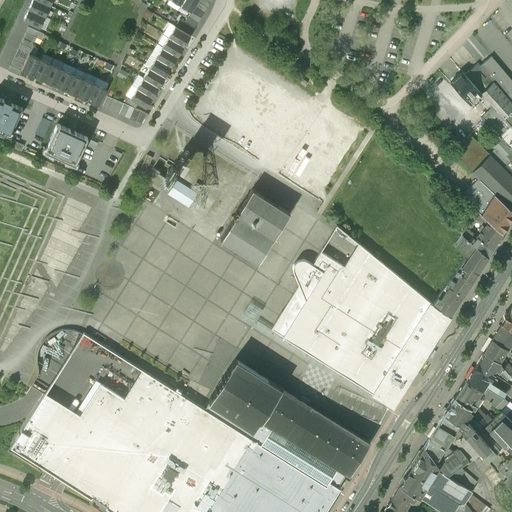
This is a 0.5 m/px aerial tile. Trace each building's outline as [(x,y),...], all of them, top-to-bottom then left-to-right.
[(49,4),(39,0),(31,0),(28,8),(44,15),(49,4)] [(196,0),(182,0),(180,4),(191,10),(196,0)] [(196,0),(191,10),(184,21),(194,27),(210,0),(196,0)] [(44,15),(28,8),(23,19),(39,26),(44,15)] [(184,21),(179,18),(176,23),(191,32),(194,27),(184,21)] [(174,25),(168,36),(183,45),(190,35),(174,25)] [(44,33),(28,26),(8,69),(19,74),(21,69),(28,52),(29,52),(32,44),(36,36),(41,38),(44,33)] [(183,45),(168,36),(162,46),(177,55),(183,45)] [(32,44),(29,52),(28,52),(21,69),(32,74),(40,58),(34,55),(38,47),(32,44)] [(177,55),(162,46),(155,56),(171,66),(177,55)] [(511,80),(491,55),(479,65),(511,103),(511,80)] [(171,66),(155,56),(149,66),(164,76),(171,66)] [(51,63),(40,58),(32,74),(43,79),(51,63)] [(511,103),(479,65),(477,62),(472,67),(469,64),(465,66),(464,64),(459,68),(491,103),(493,105),(511,125),(511,103)] [(62,67),(51,63),(43,79),(54,84),(62,67)] [(164,76),(149,66),(143,77),(158,86),(164,76)] [(73,72),(62,67),(54,84),(65,89),(73,72)] [(491,103),(462,71),(450,82),(473,107),(482,98),(484,100),(482,102),(487,107),(491,103)] [(73,72),(65,89),(76,94),(83,77),(73,72)] [(83,77),(76,94),(87,99),(94,82),(83,77)] [(158,86),(143,77),(137,87),(152,96),(158,86)] [(94,82),(87,99),(98,104),(106,87),(94,82)] [(152,96),(137,87),(130,97),(137,102),(145,107),(152,96)] [(148,113),(107,95),(102,106),(142,124),(148,113)] [(127,95),(124,100),(134,107),(137,102),(130,97),(127,95)] [(0,130),(2,132),(4,129),(9,131),(14,121),(14,122),(21,106),(0,96),(0,130)] [(511,125),(493,105),(481,116),(494,130),(503,139),(511,148),(511,125)] [(56,122),(44,150),(75,163),(87,136),(56,122)] [(494,130),(489,134),(498,144),(503,139),(494,130)] [(490,153),(469,134),(452,152),(478,177),(511,209),(511,178),(488,154),(490,153)] [(509,161),(496,147),(490,153),(488,154),(511,178),(511,177),(511,169),(507,164),(509,161)] [(146,154),(139,171),(144,174),(152,156),(146,154)] [(171,180),(174,176),(204,209),(219,185),(178,169),(181,165),(163,154),(154,169),(171,180)] [(511,215),(511,209),(478,177),(467,189),(460,196),(476,210),(485,218),(484,218),(488,221),(501,233),(502,232),(501,232),(508,221),(511,215)] [(289,212),(252,188),(236,213),(220,238),(257,262),(273,237),(289,212)] [(476,210),(466,222),(470,225),(476,218),(482,223),(478,227),(481,229),(488,221),(484,218),(485,218),(476,210)] [(476,235),(471,241),(475,245),(487,256),(492,248),(501,233),(488,221),(481,229),(476,235)] [(468,228),(464,225),(458,231),(462,234),(471,241),(476,235),(468,228)] [(462,234),(455,244),(468,255),(475,245),(471,241),(462,234)] [(468,255),(457,270),(471,280),(487,256),(475,245),(468,255)] [(432,303),(373,254),(360,275),(319,251),(311,263),(306,259),(302,258),(298,258),(295,260),(293,264),(292,267),(293,271),(294,275),(293,275),(294,280),(296,279),(298,283),(295,288),(282,309),(281,309),(276,317),(271,326),(282,333),(281,336),(282,336),(380,397),(390,381),(395,384),(400,387),(404,381),(405,382),(436,334),(434,333),(439,325),(440,325),(445,317),(444,317),(447,313),(436,306),(432,303)] [(471,280),(457,270),(447,283),(462,294),(471,280)] [(447,283),(432,303),(436,306),(447,313),(449,315),(462,294),(447,283)] [(511,309),(510,308),(501,323),(511,329),(511,309)] [(511,343),(510,342),(511,339),(511,329),(501,323),(491,338),(507,347),(511,350),(511,343)] [(507,347),(491,338),(483,351),(483,352),(498,361),(506,371),(511,375),(511,366),(510,366),(502,356),(507,347)] [(511,350),(507,347),(502,356),(510,366),(511,366),(511,350)] [(498,361),(483,352),(476,363),(494,374),(494,372),(493,371),(495,369),(503,376),(504,374),(506,371),(498,361)] [(267,377),(235,357),(232,361),(231,362),(232,362),(230,364),(229,365),(227,369),(226,368),(226,369),(226,370),(224,373),(223,374),(224,374),(222,378),(221,377),(220,378),(221,379),(219,382),(218,382),(217,383),(218,383),(216,386),(215,386),(215,387),(215,388),(213,391),(212,392),(211,395),(211,394),(210,395),(210,396),(208,399),(250,426),(249,427),(251,428),(258,417),(259,418),(280,385),(277,384),(277,383),(276,383),(268,378),(267,377)] [(494,374),(476,363),(466,378),(480,388),(479,390),(483,394),(486,398),(493,404),(501,396),(505,392),(493,386),(497,379),(492,376),(494,374)] [(252,429),(208,401),(204,407),(155,376),(137,405),(100,382),(64,439),(29,417),(10,447),(7,452),(40,473),(43,468),(57,477),(91,499),(89,502),(103,511),(108,511),(109,510),(112,511),(324,511),(340,487),(337,485),(346,472),(291,437),(290,438),(287,436),(288,435),(278,429),(276,428),(276,429),(273,427),(271,425),(260,418),(252,429)] [(466,378),(455,397),(470,406),(468,409),(470,411),(473,406),(479,398),(480,399),(483,394),(479,390),(480,388),(466,378)] [(280,385),(259,418),(260,418),(271,425),(273,427),(276,429),(276,428),(278,429),(298,397),(297,396),(294,394),(288,391),(282,387),(283,387),(280,385)] [(507,401),(501,396),(493,404),(499,410),(507,401)] [(308,403),(298,397),(278,429),(288,435),(287,436),(290,438),(291,437),(346,472),(349,474),(352,469),(366,446),(369,442),(366,440),(311,405),(308,403)] [(470,411),(468,409),(470,406),(455,397),(454,397),(449,405),(443,414),(458,423),(459,423),(457,426),(473,445),(480,454),(487,461),(496,453),(503,446),(494,436),(484,426),(470,411)] [(485,416),(477,407),(475,409),(473,406),(470,411),(484,426),(492,419),(487,413),(485,416)] [(511,421),(510,419),(500,411),(492,419),(484,426),(494,436),(503,446),(511,455),(511,421)] [(443,414),(437,424),(439,425),(431,438),(429,437),(423,446),(435,462),(445,446),(453,433),(457,426),(458,423),(443,414)] [(473,445),(457,426),(453,433),(457,438),(455,440),(465,452),(473,445)] [(480,454),(473,445),(465,452),(472,460),(480,454)] [(435,462),(423,446),(409,471),(448,497),(462,505),(465,503),(472,490),(452,479),(437,470),(439,467),(435,462)] [(454,450),(453,452),(445,446),(435,462),(439,467),(437,470),(452,479),(464,470),(460,466),(468,460),(463,453),(461,451),(459,450),(456,450),(454,450)] [(511,455),(503,446),(496,453),(503,461),(511,471),(511,455)] [(472,460),(465,452),(463,453),(468,460),(469,462),(472,460)] [(503,461),(496,453),(490,458),(497,466),(503,461)] [(511,471),(503,461),(497,466),(500,471),(497,473),(511,490),(511,471)] [(441,511),(448,497),(409,471),(400,486),(418,497),(428,504),(440,511),(441,511)] [(426,511),(424,510),(414,504),(418,497),(400,486),(383,511),(426,511)] [(454,511),(457,508),(462,510),(464,511),(471,511),(465,503),(462,505),(448,497),(441,511),(454,511)]
